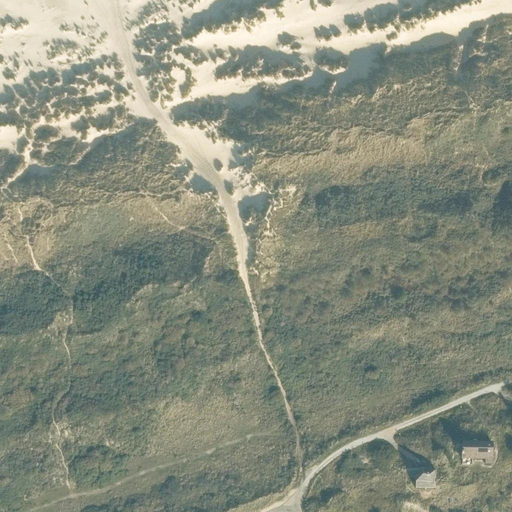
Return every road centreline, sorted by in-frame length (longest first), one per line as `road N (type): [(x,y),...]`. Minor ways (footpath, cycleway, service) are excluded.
road 1 (unknown): [(309,479),(260,340),(220,186),(133,77)]
road 2 (track): [(511,381),(353,444),(309,479)]
